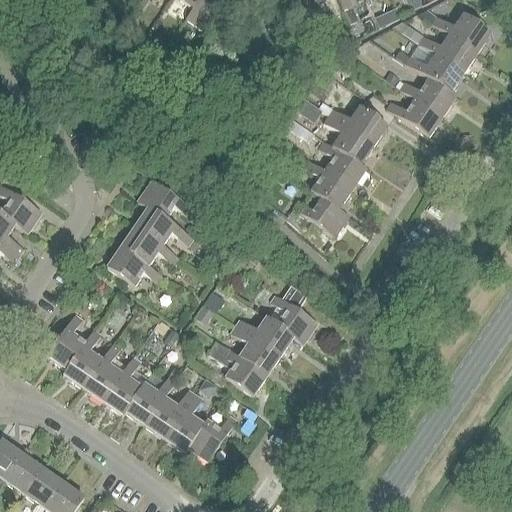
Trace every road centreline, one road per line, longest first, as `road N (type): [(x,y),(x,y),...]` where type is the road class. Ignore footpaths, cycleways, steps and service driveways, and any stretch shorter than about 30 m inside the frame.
road 1 (residential): [(257,511),(511,135)]
road 2 (residential): [(0,346),(86,202),(67,157),(0,62)]
road 3 (secondary): [(375,511),(511,311)]
road 4 (residential): [(0,410),(51,419),(195,511)]
